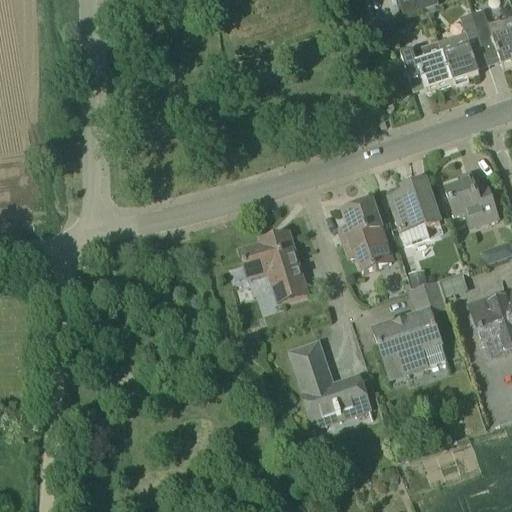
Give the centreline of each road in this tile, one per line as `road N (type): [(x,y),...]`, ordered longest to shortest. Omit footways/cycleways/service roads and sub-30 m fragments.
road 1 (unclassified): [(44,511),(62,292),(53,244)]
road 2 (unclassified): [(99,237),(91,200),(87,0)]
road 3 (unclassified): [(99,237),(306,180)]
road 4 (unclassified): [(306,180),(487,113)]
road 5 (residential): [(306,180),(342,304)]
